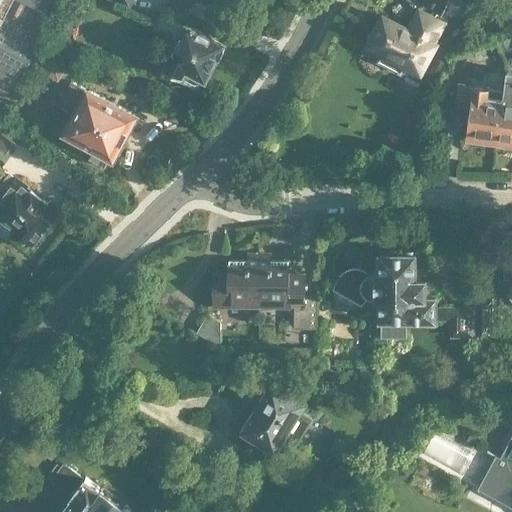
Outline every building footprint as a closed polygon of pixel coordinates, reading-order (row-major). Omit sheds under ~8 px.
[(0,0),(0,15),(4,17),(16,23),(27,2),(23,0),(0,0)] [(23,0),(45,11),(50,0),(23,0)] [(441,16),(465,29),(478,5),(469,1),(467,4),(459,0),(448,0),(446,6),(441,16)] [(421,74),(448,23),(419,8),(410,27),(383,13),(366,45),(381,53),(376,62),(402,75),(407,67),(421,74)] [(182,76),(181,78),(182,80),(183,82),(194,88),(197,87),(199,86),(200,84),(203,78),(206,80),(226,42),(186,21),(185,23),(162,12),(153,29),(176,40),(163,66),(182,76)] [(0,42),(36,60),(43,47),(47,39),(4,17),(0,15),(0,42)] [(0,69),(24,82),(32,66),(36,60),(0,42),(0,69)] [(43,47),(36,60),(32,66),(59,81),(69,62),(43,47)] [(0,100),(11,107),(24,82),(0,69),(0,100)] [(504,95),(498,141),(511,143),(511,69),(507,69),(504,95)] [(110,157),(114,159),(138,114),(88,87),(87,89),(72,81),(59,104),(75,112),(64,132),(94,148),(89,158),(106,166),(110,157)] [(467,137),(498,141),(504,95),(489,93),(490,87),(460,83),(456,106),(472,108),(467,137)] [(0,167),(1,168),(27,136),(1,117),(0,118),(0,167)] [(0,235),(7,240),(10,235),(27,247),(31,243),(32,245),(45,227),(46,228),(47,226),(55,226),(59,220),(57,213),(60,209),(16,175),(14,177),(9,173),(0,184),(0,189),(3,192),(0,195),(0,235)] [(414,264),(416,264),(416,252),(381,252),(380,274),(376,274),(376,273),(367,273),(364,271),(362,270),(359,269),(356,268),(351,268),(348,269),(345,271),(343,273),(340,276),(336,283),(333,290),(362,306),(365,305),(367,304),(370,302),(372,300),(381,301),(381,299),(408,299),(414,291),(414,264)] [(214,308),(259,308),(260,262),(229,262),(229,277),(214,277),(214,308)] [(260,262),(259,308),(292,309),(292,330),(316,330),(317,295),(306,295),(306,278),(290,278),(290,262),(260,262)] [(408,299),(381,299),(381,301),(381,321),(439,321),(439,320),(451,320),(451,338),(476,338),(476,307),(463,306),(438,306),(438,295),(433,295),(433,290),(437,289),(437,282),(434,282),(434,264),(416,264),(414,264),(414,291),(408,299)] [(511,264),(502,264),(500,281),(511,281),(511,287),(511,292),(509,294),(511,297),(511,264)] [(479,310),(479,336),(493,335),(493,299),(479,299),(479,310)] [(196,332),(221,347),(221,321),(208,313),(196,332)] [(272,382),(242,430),(276,451),(305,402),(272,382)] [(511,437),(501,458),(497,455),(479,488),(511,506),(511,437)] [(136,511),(129,507),(129,506),(103,486),(102,487),(87,476),(85,478),(64,463),(53,479),(73,494),(60,511),(136,511)]
